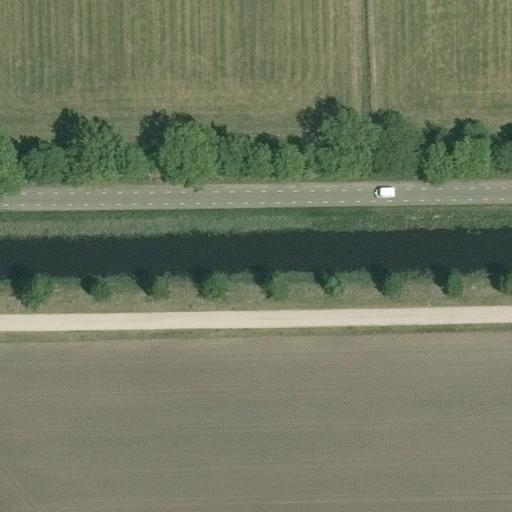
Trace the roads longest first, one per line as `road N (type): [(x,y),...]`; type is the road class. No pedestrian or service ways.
road 1 (track): [(0,323),(511,315)]
road 2 (tertiary): [(0,197),(511,192)]
